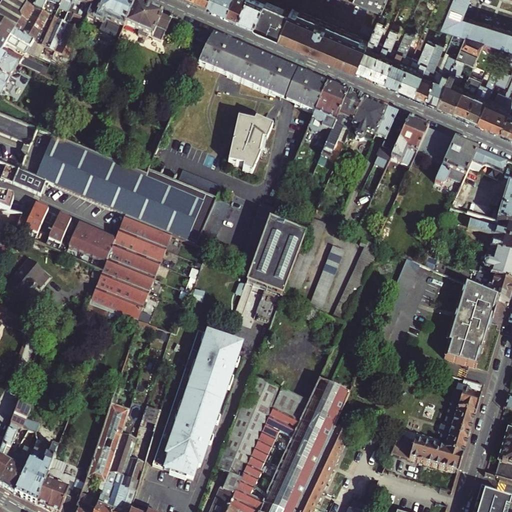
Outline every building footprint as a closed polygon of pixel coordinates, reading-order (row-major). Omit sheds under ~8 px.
[(22,0),(3,0),(0,6),(0,22),(34,41),(56,53),(50,64),(64,71),(82,30),(71,25),(42,11),(35,8),(28,5),(22,1),(23,0),(22,0)] [(38,1),(36,0),(22,0),(23,0),(22,1),(28,5),(35,8),(38,1)] [(62,0),(38,0),(38,1),(35,8),(42,11),(47,0),(60,6),(62,0)] [(73,0),(62,0),(60,6),(58,9),(68,12),(73,0)] [(84,0),(73,0),(68,12),(75,16),(77,17),(84,0)] [(94,0),(84,0),(77,17),(75,16),(71,25),(82,30),(86,20),(82,19),(85,13),(89,14),(94,0)] [(134,4),(123,0),(94,0),(89,14),(87,18),(104,25),(106,22),(123,29),(124,27),(134,4)] [(210,0),(209,3),(229,12),(234,0),(210,0)] [(234,0),(229,12),(240,17),(247,0),(234,0)] [(247,0),(240,17),(256,24),(262,11),(267,0),(247,0)] [(354,0),(354,2),(382,14),(387,0),(354,0)] [(511,33),(466,20),(471,0),(507,0),(511,1),(511,0),(454,0),(442,29),(454,33),(466,36),(484,42),(498,46),(509,49),(511,49),(511,33)] [(180,24),(134,4),(124,27),(139,34),(138,37),(146,41),(148,38),(161,43),(164,36),(173,40),(180,24)] [(284,20),(278,33),(358,68),(369,43),(341,31),(288,9),(284,20)] [(256,24),(278,33),(284,20),(262,11),(256,24)] [(384,22),(379,20),(369,43),(358,68),(372,74),(384,46),(378,43),(385,26),(383,25),(384,22)] [(0,22),(0,40),(8,45),(27,54),(27,53),(34,41),(0,22)] [(392,26),(384,46),(372,74),(386,80),(398,51),(391,48),(398,32),(396,31),(397,28),(392,26)] [(407,31),(398,51),(386,80),(401,86),(413,58),(406,56),(415,35),(407,31)] [(466,36),(457,59),(439,103),(456,110),(465,87),(459,84),(463,74),(461,73),(466,60),(474,64),(484,42),(466,36)] [(274,64),(212,38),(199,66),(262,93),(274,64)] [(0,40),(0,57),(17,65),(41,76),(44,69),(25,59),(24,61),(5,52),(8,45),(0,40)] [(419,61),(413,58),(401,86),(416,93),(436,45),(428,42),(419,61)] [(437,42),(436,45),(416,93),(428,98),(439,71),(444,58),(440,56),(445,45),(437,42)] [(440,56),(444,58),(446,54),(449,47),(445,45),(440,56)] [(443,72),(450,56),(446,54),(444,58),(439,71),(443,72)] [(443,72),(439,71),(428,98),(439,103),(457,59),(450,56),(443,72)] [(0,57),(0,94),(17,65),(0,57)] [(282,68),(274,64),(262,93),(283,102),(295,74),(282,69),(282,68)] [(487,88),(481,85),(469,115),(479,120),(488,100),(498,75),(494,73),(487,88)] [(312,82),(299,76),(287,104),(290,105),(315,115),(327,87),(312,81),(312,82)] [(470,76),(465,87),(456,110),(469,115),(481,85),(483,82),(470,76)] [(347,96),(327,87),(315,115),(307,134),(316,137),(320,135),(321,134),(324,133),(325,132),(327,133),(324,140),(328,142),(347,96)] [(494,102),(488,100),(479,120),(503,130),(509,115),(511,108),(511,90),(509,97),(498,92),(494,102)] [(361,102),(347,96),(328,142),(319,161),(327,164),(340,133),(348,136),(350,131),(361,102)] [(386,112),(361,102),(350,131),(354,133),(352,138),(354,142),(359,145),(363,143),(372,147),(375,140),(386,112)] [(395,116),(386,112),(375,140),(384,143),(395,116)] [(511,116),(509,115),(503,130),(511,134),(511,116)] [(0,135),(30,148),(19,173),(44,183),(124,217),(173,237),(197,248),(200,240),(216,202),(216,201),(215,201),(176,184),(148,172),(146,176),(0,116),(0,135)] [(408,122),(395,116),(384,143),(375,168),(386,173),(390,162),(408,122)] [(238,122),(228,166),(243,169),(243,172),(252,177),(260,159),(255,158),(257,150),(262,144),(266,144),(272,131),(249,120),(248,124),(238,122)] [(427,130),(408,122),(390,162),(410,170),(416,157),(427,130)] [(434,133),(427,130),(416,157),(423,160),(434,133)] [(441,136),(434,133),(423,160),(430,162),(441,136)] [(159,135),(149,156),(154,158),(164,138),(159,135)] [(477,151),(441,136),(430,162),(442,168),(435,185),(459,195),(472,164),(477,151)] [(507,164),(477,151),(472,164),(481,168),(485,167),(502,175),(507,164)] [(0,210),(10,213),(15,192),(37,201),(44,183),(19,173),(0,165),(0,210)] [(182,172),(176,184),(215,201),(221,188),(182,172)] [(511,189),(507,188),(496,224),(498,225),(511,228),(511,189)] [(229,207),(216,202),(200,240),(213,245),(229,207)] [(241,256),(254,262),(269,224),(275,211),(261,205),(241,256)] [(22,238),(103,273),(115,241),(47,211),(33,213),(29,222),(22,238)] [(318,212),(315,218),(330,224),(332,218),(318,212)] [(90,306),(138,323),(173,237),(124,217),(115,241),(103,273),(90,306)] [(314,221),(306,240),(286,293),(298,298),(328,227),(314,221)] [(511,242),(511,228),(498,225),(496,231),(469,222),(467,229),(494,237),(511,242)] [(250,271),(245,286),(282,301),(286,293),(306,240),(269,224),(254,262),(250,271)] [(511,257),(511,242),(494,237),(493,243),(466,235),(463,243),(479,248),(511,257)] [(366,252),(334,321),(346,326),(380,251),(364,243),(361,250),(366,252)] [(0,246),(0,266),(1,266),(8,249),(0,246)] [(511,283),(511,257),(479,248),(472,272),(484,276),(511,283)] [(335,251),(310,312),(321,317),(346,255),(335,251)] [(429,264),(431,259),(426,257),(421,268),(426,270),(429,264)] [(9,285),(25,299),(47,274),(31,260),(9,285)] [(409,262),(370,350),(382,354),(421,268),(409,262)] [(509,305),(511,294),(511,283),(484,276),(481,285),(470,282),(468,288),(499,301),(509,305)] [(482,355),(499,301),(468,288),(464,286),(446,344),(449,345),(444,360),(476,370),(481,354),(482,355)] [(321,317),(310,312),(306,311),(303,319),(317,325),(321,317)] [(163,471),(194,481),(199,468),(202,469),(243,346),(206,334),(164,458),(167,459),(163,471)] [(161,362),(174,366),(183,339),(170,335),(161,362)] [(227,511),(228,511),(272,411),(299,422),(308,404),(252,379),(216,469),(230,475),(224,490),(221,489),(210,511),(227,511)] [(299,422),(258,511),(292,511),(346,393),(319,381),(308,404),(299,422)] [(457,476),(482,393),(470,389),(467,396),(454,392),(444,427),(440,426),(437,435),(441,436),(436,450),(397,438),(390,455),(457,476)] [(350,394),(346,393),(292,511),(296,511),(334,429),(350,394)] [(17,405),(10,425),(18,428),(32,434),(37,424),(25,419),(30,410),(17,405)] [(88,475),(80,500),(76,511),(93,511),(87,510),(97,482),(105,484),(121,435),(129,411),(111,405),(88,475)] [(144,421),(156,425),(160,410),(148,407),(144,421)] [(258,511),(299,422),(272,411),(228,511),(258,511)] [(0,484),(10,463),(6,461),(18,428),(10,425),(4,441),(1,449),(0,451),(0,484)] [(312,511),(346,434),(334,429),(296,511),(312,511)] [(499,463),(494,479),(511,484),(511,431),(507,430),(498,463),(499,463)] [(105,484),(101,496),(109,499),(106,509),(111,511),(129,457),(135,440),(121,435),(105,484)] [(14,495),(36,505),(54,459),(58,448),(38,439),(33,454),(14,495)] [(0,484),(0,486),(14,495),(33,454),(18,447),(10,463),(0,484)] [(111,511),(129,511),(136,491),(145,462),(129,457),(111,511)] [(36,505),(50,511),(60,511),(65,502),(67,496),(71,485),(74,487),(77,481),(65,475),(69,467),(54,459),(36,505)] [(504,511),(505,508),(509,509),(511,502),(490,498),(491,495),(481,492),(475,511),(504,511)] [(60,511),(76,511),(80,500),(67,496),(65,502),(60,511)] [(111,511),(106,509),(109,499),(101,496),(95,511),(111,511)] [(354,499),(348,511),(364,511),(368,505),(354,499)]
